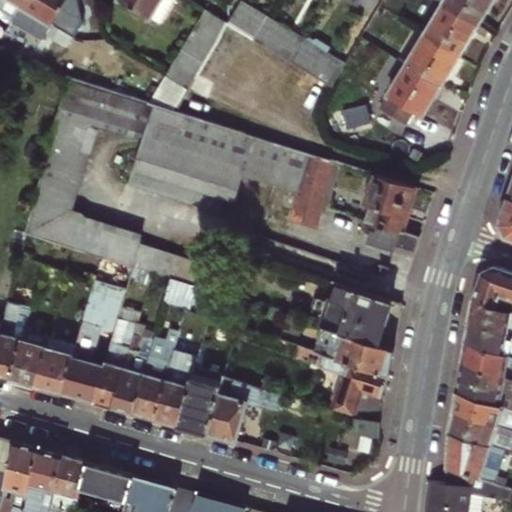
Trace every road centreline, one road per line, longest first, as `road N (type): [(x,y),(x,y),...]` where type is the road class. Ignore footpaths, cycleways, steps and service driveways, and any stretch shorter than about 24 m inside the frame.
road 1 (residential): [(381,511),(0,402)]
road 2 (tertiary): [(457,231),(428,346),(403,511)]
road 3 (tertiary): [(511,78),(457,231)]
